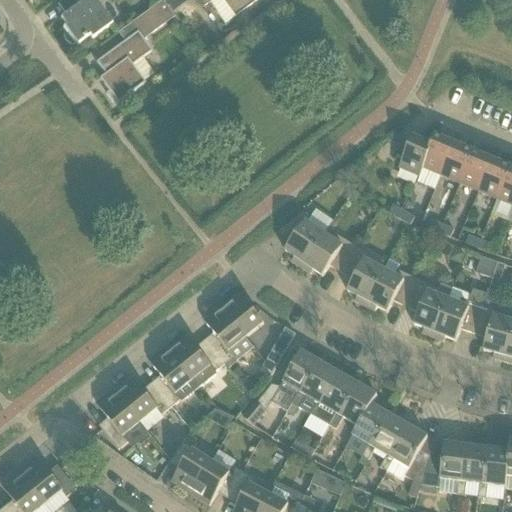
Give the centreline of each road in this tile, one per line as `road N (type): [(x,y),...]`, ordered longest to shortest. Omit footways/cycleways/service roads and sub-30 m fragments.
road 1 (residential): [(54,421),(261,269),(318,311),(400,352),(511,391)]
road 2 (residential): [(167,511),(84,453),(54,421)]
